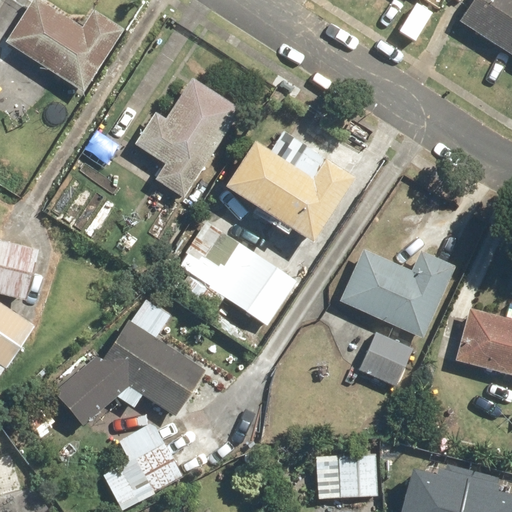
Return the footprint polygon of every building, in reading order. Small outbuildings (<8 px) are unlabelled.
[(115,48),(114,48),(125,32),(94,12),(83,29),(35,0),(33,0),(7,44),(88,93),(115,48)] [(511,0),(480,0),(465,24),(511,53),(511,0)] [(167,174),(188,189),(245,109),(219,90),(218,91),(195,75),(142,149),(171,169),(167,174)] [(317,244),(359,177),(329,159),(316,180),(256,143),(228,189),(317,244)] [(183,261),(265,323),(299,280),(216,217),(183,261)] [(0,243),(0,289),(29,296),(39,252),(0,243)] [(366,248),(343,301),(426,337),(447,288),(446,287),(455,265),(419,250),(412,267),(366,248)] [(0,377),(34,327),(0,303),(0,377)] [(511,318),(474,309),(460,362),(511,374),(511,318)] [(100,359),(56,393),(81,425),(133,386),(176,419),(207,378),(131,320),(100,359)] [(376,330),(359,368),(395,384),(411,346),(376,330)] [(97,455),(126,508),(182,478),(153,425),(97,455)] [(22,447),(0,452),(0,494),(31,486),(22,447)] [(339,459),(341,492),(376,490),(374,457),(339,459)] [(412,467),(398,511),(455,511),(468,466),(445,459),(442,466),(435,465),(433,473),(412,467)] [(455,511),(510,511),(511,507),(511,495),(494,490),(496,482),(489,480),(491,473),(468,466),(455,511)]
